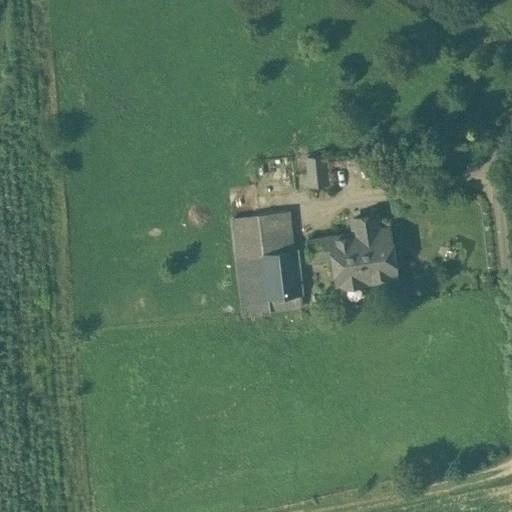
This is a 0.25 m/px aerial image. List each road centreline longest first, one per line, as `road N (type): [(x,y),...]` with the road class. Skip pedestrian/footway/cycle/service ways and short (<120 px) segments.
road 1 (track): [(511,455),(283,511)]
road 2 (residential): [(511,99),(495,138),(511,326)]
